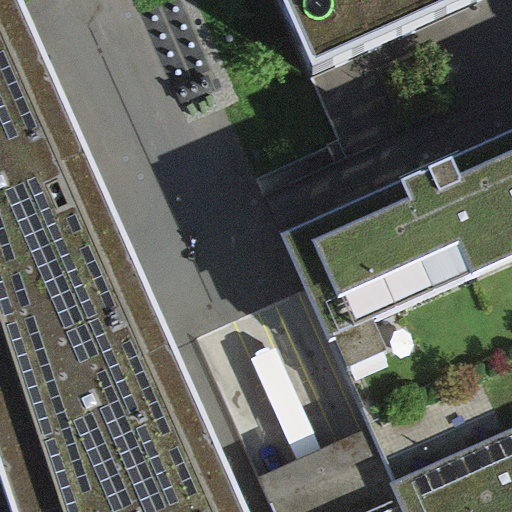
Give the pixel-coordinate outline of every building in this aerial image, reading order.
[(0,0),(0,49),(31,37),(16,0),(0,0)] [(490,0),(294,0),(334,91),(499,18),(490,0)] [(0,325),(124,278),(111,244),(31,37),(0,49),(0,325)] [(273,487),(283,511),(511,511),(511,154),(299,249),(383,438),(273,487)] [(0,325),(0,511),(215,511),(124,278),(0,325)]
